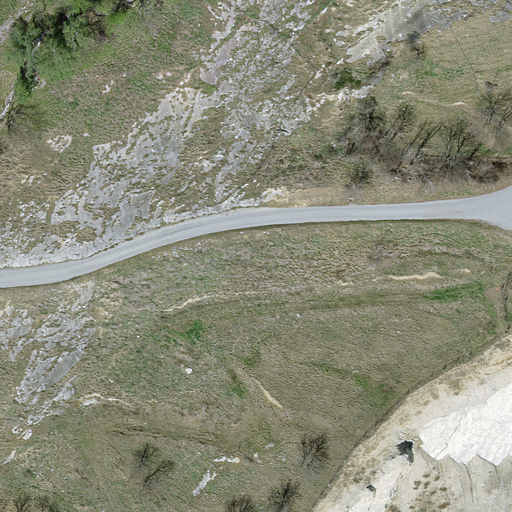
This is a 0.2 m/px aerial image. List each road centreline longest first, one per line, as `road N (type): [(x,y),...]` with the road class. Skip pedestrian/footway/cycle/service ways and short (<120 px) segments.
road 1 (track): [(511,269),(465,290),(185,319),(275,411),(242,446),(112,430),(102,453),(119,511)]
road 2 (unclassified): [(0,278),(54,274),(170,233),(251,219),(511,202)]
